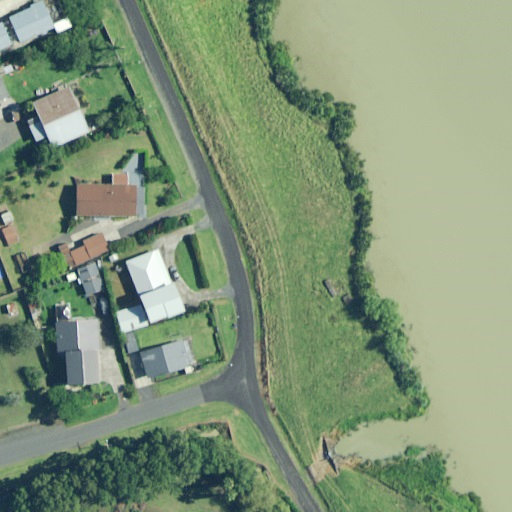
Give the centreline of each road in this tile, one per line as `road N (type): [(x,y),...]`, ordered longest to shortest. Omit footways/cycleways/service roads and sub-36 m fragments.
road 1 (residential): [(243,379),(244,307),(231,252),(125,0)]
road 2 (residential): [(0,454),(243,379)]
road 3 (residential): [(311,511),(243,379)]
